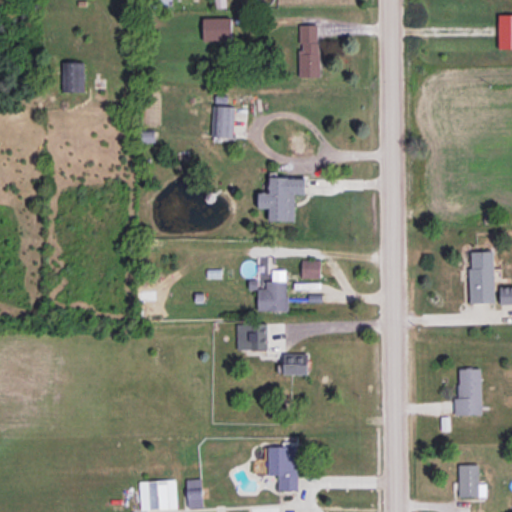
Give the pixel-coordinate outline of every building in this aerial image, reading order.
[(232,40),(231,17),(202,17),(203,40),(232,40)] [(320,76),(318,24),(298,24),(299,76),(320,76)] [(84,91),(84,62),(63,61),(63,91),(84,91)] [(212,136),(233,137),(235,106),(213,105),(212,136)] [(268,220),(295,220),(296,193),(307,194),(307,177),(269,176),(268,192),(258,192),(258,208),(268,208),(268,220)] [(469,251),(470,303),(495,303),(493,250),(469,251)] [(321,259),(302,259),(301,278),(320,278),(321,259)] [(258,311),(287,310),(287,269),(272,269),(272,280),(266,280),(266,288),(257,288),(258,311)] [(511,286),(499,287),(499,303),(511,302),(511,286)] [(237,349),(267,348),(266,323),(236,323),(237,349)] [(283,373),(307,374),(308,353),(284,352),(283,373)] [(480,367),(459,368),(460,395),(455,395),(455,414),(482,413),(480,367)] [(277,475),(278,490),(299,489),(298,445),(263,446),(264,459),(268,459),(268,475),(277,475)] [(186,479),(187,507),(203,506),(202,478),(186,479)] [(140,509),(177,508),(176,479),(139,480),(140,509)]
